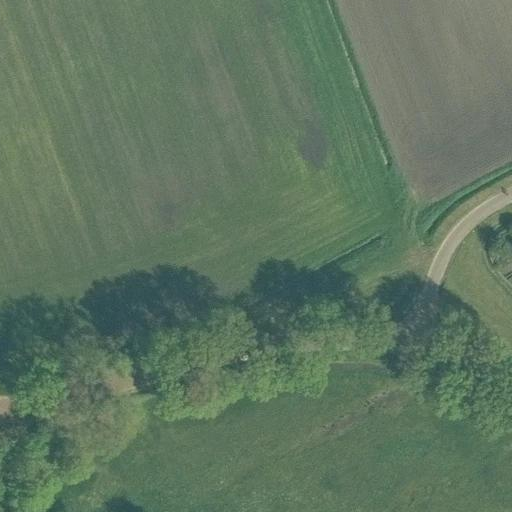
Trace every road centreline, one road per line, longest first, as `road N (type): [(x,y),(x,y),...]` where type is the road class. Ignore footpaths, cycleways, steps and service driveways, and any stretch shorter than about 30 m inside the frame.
road 1 (tertiary): [(416,344),(271,343),(0,408)]
road 2 (unclassified): [(416,344),(440,255),(461,225),(511,193)]
